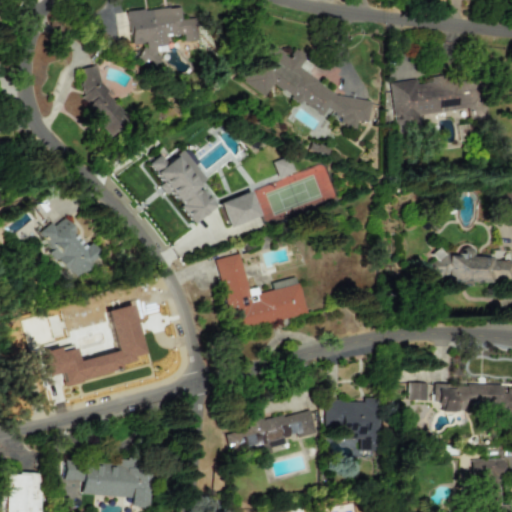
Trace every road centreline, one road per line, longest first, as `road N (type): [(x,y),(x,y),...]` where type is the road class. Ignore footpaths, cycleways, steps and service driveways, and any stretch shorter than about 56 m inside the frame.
road 1 (residential): [(175,511),(189,390),(174,313),(116,212),(41,144),(18,111),(9,69),(26,15),(37,0),(276,8),(511,43)]
road 2 (residential): [(0,438),(337,349),(406,341),(511,347)]
